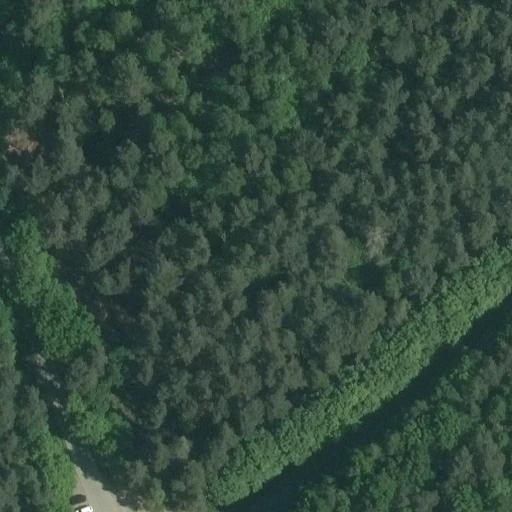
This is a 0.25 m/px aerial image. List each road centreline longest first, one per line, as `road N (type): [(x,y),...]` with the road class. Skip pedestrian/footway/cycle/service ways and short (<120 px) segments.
road 1 (tertiary): [(264,511),(511,299)]
road 2 (track): [(102,511),(0,243)]
